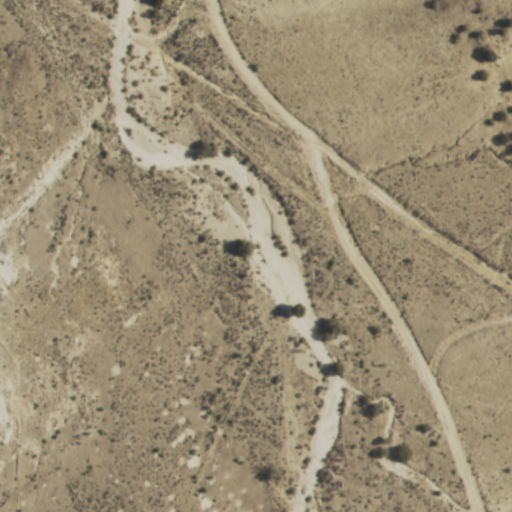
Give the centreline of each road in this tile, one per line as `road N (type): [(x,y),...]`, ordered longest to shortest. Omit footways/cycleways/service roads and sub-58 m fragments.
road 1 (residential): [(300,137),(414,356),(474,511)]
road 2 (residential): [(163,51),(126,151),(54,256),(0,292)]
road 3 (residential): [(511,285),(300,137)]
road 4 (residential): [(207,0),(235,59),(300,137)]
road 5 (track): [(300,137),(163,51)]
